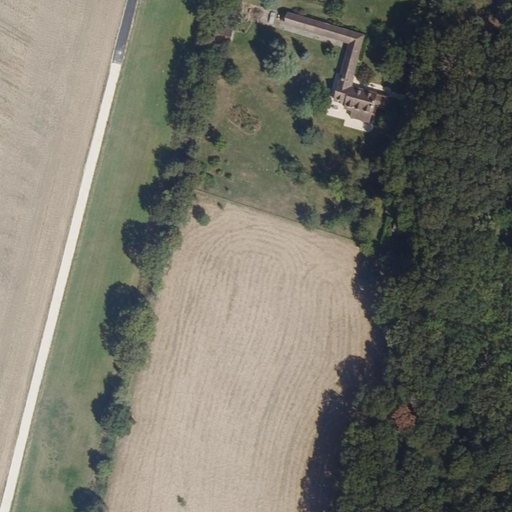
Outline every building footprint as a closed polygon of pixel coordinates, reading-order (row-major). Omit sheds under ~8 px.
[(350,76),(360,35),(281,15),(279,24),(348,43),(340,73),(350,76)] [(340,73),(348,43),(279,24),(278,26),(345,44),(338,73),(340,73)] [(347,88),(348,84),(350,76),(340,73),(338,85),(347,88)] [(348,117),(367,121),(375,91),(348,84),(347,88),(338,85),(334,99),(344,102),(343,106),(350,108),(348,117)] [(403,345),(416,350),(432,301),(419,297),(409,324),(403,345)] [(429,375),(434,365),(411,355),(407,366),(429,375)]
